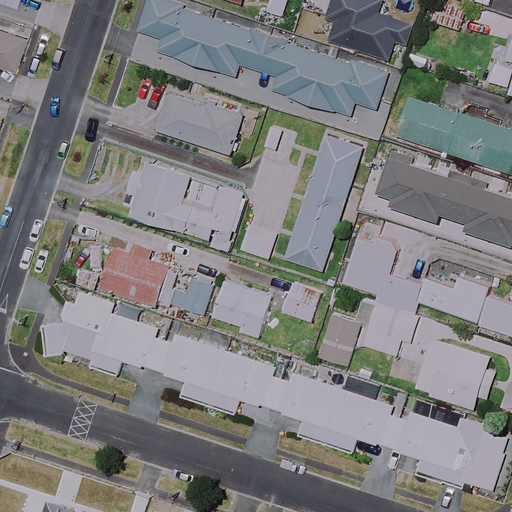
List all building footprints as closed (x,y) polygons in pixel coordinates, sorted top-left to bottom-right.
[(392,73),(178,0),(152,0),(142,30),(165,38),(160,50),(239,77),(243,64),(280,76),(275,90),(352,116),(357,101),(379,109),(392,73)] [(381,0),(335,0),(330,17),(339,20),(332,41),(389,59),(395,40),(407,44),(414,24),(378,13),(381,0)] [(468,9),(441,0),(439,0),(432,20),(460,30),(468,9)] [(0,64),(18,71),(31,36),(0,25),(0,64)] [(511,67),(498,63),(492,81),(511,88),(511,92),(511,52),(510,58),(511,59),(511,67)] [(246,115),(173,91),(160,130),(233,154),(246,115)] [(511,128),(414,96),(401,135),(511,172),(511,128)] [(366,148),(327,136),(288,258),(327,270),(366,148)] [(129,150),(118,146),(110,166),(121,171),(129,150)] [(396,158),(383,196),(399,201),(397,208),(442,223),(445,214),(473,223),(470,231),(511,244),(511,196),(482,187),(396,158)] [(153,160),(148,175),(137,172),(130,193),(140,196),(134,214),(232,249),(251,195),(224,185),(216,209),(188,199),(196,176),(153,160)] [(281,233),(252,224),(244,249),(272,258),(281,233)] [(420,301),(425,284),(393,274),(401,246),(362,234),(347,283),(382,293),(379,303),(415,314),(420,301)] [(153,249),(135,243),(132,252),(118,248),(105,287),(161,305),(174,266),(150,258),(153,249)] [(208,314),(218,286),(190,276),(180,304),(208,314)] [(425,284),(420,301),(482,320),(490,296),(493,286),(462,276),(458,287),(427,278),(425,284)] [(275,296),(227,280),(215,315),(244,325),(243,330),(262,336),(275,296)] [(325,292),(295,282),(285,311),(315,321),(325,292)] [(118,302),(82,291),(79,302),(70,299),(64,316),(68,317),(66,323),(49,323),(50,354),(66,354),(69,349),(97,358),(95,365),(121,374),(126,358),(190,378),(184,395),(238,413),(244,397),(307,417),(302,434),(356,451),(361,435),(424,456),(419,472),(466,487),(468,479),(495,488),(511,433),(511,432),(464,417),(461,426),(414,411),(411,419),(393,413),(395,404),(295,372),(293,379),(276,374),(279,366),(178,333),(176,342),(158,336),(161,327),(114,312),(118,302)] [(511,302),(490,296),(482,320),(480,324),(511,333),(511,302)] [(370,328),(379,303),(365,298),(358,319),(336,312),(322,356),(352,365),(364,326),(370,328)] [(415,314),(379,303),(370,328),(374,329),(369,346),(399,356),(403,343),(410,346),(416,329),(420,316),(415,314)] [(501,358),(436,338),(421,390),(497,413),(503,392),(492,388),(501,358)] [(78,511),(79,510),(49,501),(45,511),(78,511)]
